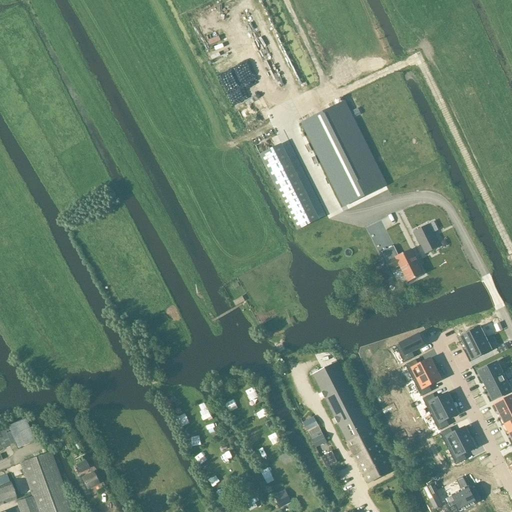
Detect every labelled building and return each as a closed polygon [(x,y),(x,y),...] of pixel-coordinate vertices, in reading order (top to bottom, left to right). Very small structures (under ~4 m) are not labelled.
[(341,103),(300,124),(342,208),(383,187),(341,103)] [(259,155),(275,185),(295,175),(279,145),(259,155)] [(275,185),(297,230),(317,220),(295,175),(275,185)] [(428,225),(414,232),(425,255),(439,248),(428,225)] [(398,256),(395,257),(400,266),(408,282),(423,275),(411,250),(398,256)] [(385,289),(379,290),(381,299),(387,297),(385,289)] [(503,330),(500,324),(494,326),(497,333),(503,330)] [(470,336),(466,338),(470,345),(487,337),(482,330),(476,332),(475,331),(469,333),(470,336)] [(420,336),(397,348),(406,362),(416,356),(414,351),(425,345),(420,336)] [(488,339),(470,348),(475,356),(492,348),(488,339)] [(501,346),(489,352),(492,356),(504,350),(501,346)] [(419,361),(408,366),(411,371),(415,369),(418,377),(433,370),(429,362),(422,366),(419,361)] [(371,429),(337,362),(313,375),(347,442),(371,429)] [(498,363),(485,369),(489,376),(503,370),(498,363)] [(434,372),(419,380),(423,388),(419,390),(422,396),(432,390),(430,385),(438,380),(434,372)] [(503,373),(490,380),(492,387),(507,379),(503,373)] [(511,386),(510,383),(493,390),(497,397),(511,391),(511,386)] [(434,394),(425,400),(427,405),(432,403),(436,411),(451,404),(446,395),(437,400),(434,394)] [(511,396),(499,402),(504,410),(511,406),(511,396)] [(396,409),(394,404),(383,410),(385,415),(396,409)] [(439,422),(435,425),(438,429),(448,423),(447,419),(456,414),(455,411),(451,406),(435,413),(439,422)] [(451,428),(440,434),(442,438),(447,436),(452,446),(469,437),(464,429),(454,433),(451,428)] [(347,442),(368,484),(393,471),(371,429),(347,442)] [(321,430),(310,436),(315,448),(327,442),(321,430)] [(407,438),(403,430),(393,435),(397,442),(407,438)] [(470,439),(452,448),(456,456),(453,459),(456,465),(466,459),(463,454),(475,448),(470,439)] [(323,456),(328,467),(337,463),(332,452),(323,456)] [(438,476),(434,468),(421,475),(425,483),(438,476)] [(93,472),(82,478),(87,489),(99,483),(93,472)] [(453,500),(449,502),(453,508),(456,507),(458,511),(459,511),(475,503),(463,479),(457,482),(462,493),(451,498),(453,500)] [(435,487),(428,490),(439,511),(443,509),(435,487)] [(291,503),(285,490),(273,496),(279,509),(291,503)] [(73,511),(83,511),(75,495),(69,498),(76,511),(73,511)]
